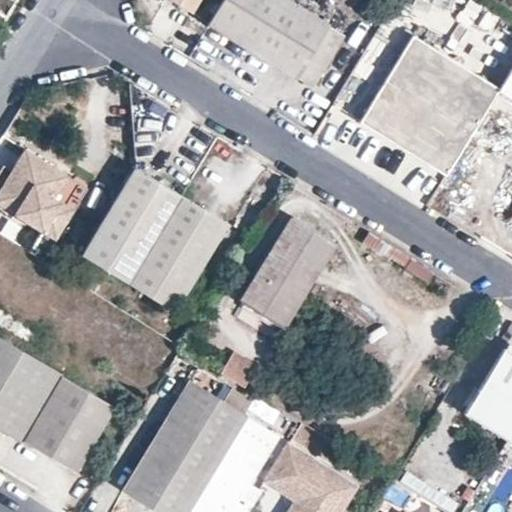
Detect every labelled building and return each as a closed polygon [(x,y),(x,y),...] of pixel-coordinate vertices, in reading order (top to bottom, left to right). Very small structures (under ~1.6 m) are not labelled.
[(182,0),(201,12),(208,0),(182,0)] [(313,89),(345,38),(283,0),(228,0),(212,26),(313,89)] [(426,0),(444,15),(455,0),(426,0)] [(504,89),(418,35),(363,121),(450,176),(503,91),(504,89)] [(511,76),(504,89),(503,91),(511,97),(511,76)] [(58,196),(71,174),(28,148),(15,169),(0,194),(0,200),(46,230),(65,200),(58,196)] [(0,194),(15,169),(7,164),(0,175),(0,194)] [(180,308),(231,226),(140,171),(90,252),(180,308)] [(59,237),(91,186),(71,174),(58,196),(65,200),(46,230),(59,237)] [(242,294),(285,320),(335,239),(292,212),(242,294)] [(57,374),(59,372),(0,336),(0,424),(21,437),(24,433),(77,467),(113,409),(57,374)] [(218,366),(243,380),(255,360),(229,346),(218,366)] [(511,352),(507,349),(468,414),(511,440),(511,352)] [(280,431),(244,409),(252,397),(231,384),(223,396),(193,377),(189,382),(126,486),(166,511),(245,511),(261,486),(250,479),(280,431)] [(335,511),(355,479),(287,437),(268,467),(310,493),(298,511),(335,511)] [(502,455),(511,461),(511,440),(502,455)] [(298,511),(310,493),(268,467),(264,475),(295,494),(284,511),(298,511)]
